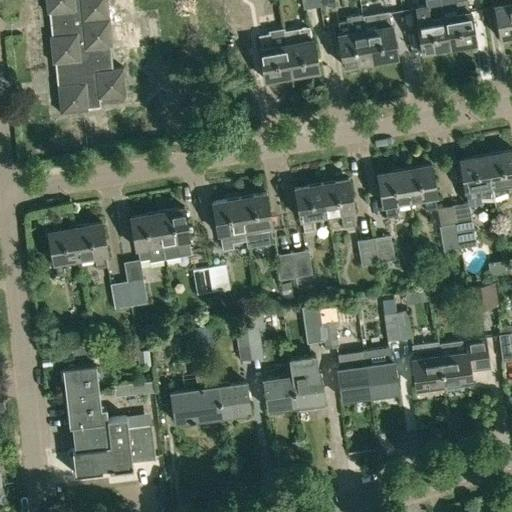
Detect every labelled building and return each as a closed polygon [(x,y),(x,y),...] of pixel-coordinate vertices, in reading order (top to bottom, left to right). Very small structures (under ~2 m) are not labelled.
[(74,0),(32,0),(36,16),(76,8),(74,0)] [(161,0),(164,14),(174,12),(175,14),(189,11),(186,0),(161,0)] [(186,0),(189,11),(203,9),(202,7),(213,5),(212,0),(186,0)] [(302,0),(304,8),(320,6),(319,0),(302,0)] [(423,52),(450,47),(444,15),(440,0),(424,0),(425,5),(414,6),(418,20),(417,20),(423,52)] [(455,0),(458,13),(444,15),(450,47),(477,42),(472,10),(469,11),(467,0),(455,0)] [(511,34),(511,0),(494,0),(501,37),(511,34)] [(76,8),(36,16),(40,43),(81,35),(76,8)] [(377,14),(380,26),(366,29),(371,61),(398,56),(392,24),(391,24),(388,12),(377,14)] [(338,21),(341,33),(338,34),(343,66),(371,61),(366,29),(363,13),(346,16),(347,19),(338,21)] [(292,75),(319,70),(314,38),(311,26),(284,30),(292,75)] [(265,80),(292,75),(284,30),(283,27),(269,30),(269,33),(259,35),(262,48),(259,48),(265,80)] [(66,76),(49,80),(51,90),(49,91),(51,104),(90,97),(86,75),(99,73),(95,52),(63,58),(66,76)] [(90,97),(51,104),(54,118),(56,118),(57,129),(75,126),(78,144),(111,138),(107,118),(94,120),(90,97)] [(509,195),(511,194),(511,149),(488,153),(495,196),(509,192),(509,195)] [(465,190),(468,189),(469,202),(480,199),(479,197),(494,197),(495,196),(488,153),(459,158),(465,190)] [(437,207),(435,195),(437,195),(432,163),(405,168),(410,200),(424,197),(426,209),(437,207)] [(398,215),(396,202),(410,200),(405,168),(377,173),(382,204),(385,204),(387,216),(398,215)] [(357,223),(354,209),(355,209),(349,178),(322,182),(328,214),(341,212),(344,225),(357,223)] [(316,229),(313,217),(328,214),(322,182),(295,187),(300,219),(302,218),(304,231),(316,229)] [(267,192),(239,197),(247,239),(248,247),(276,242),(274,236),(273,236),(270,224),(272,223),(267,192)] [(218,233),(221,232),(223,249),(233,248),(232,241),(247,239),(239,197),(212,201),(218,233)] [(157,212),(163,243),(165,258),(178,256),(180,252),(190,251),(188,238),(190,238),(185,207),(157,212)] [(136,248),(138,247),(140,259),(149,258),(150,262),(165,259),(165,258),(163,243),(157,212),(130,216),(136,248)] [(472,220),(457,223),(461,247),(476,244),(472,220)] [(108,266),(106,253),(108,252),(102,221),(75,226),(81,257),(95,255),(97,267),(108,266)] [(440,225),(439,226),(444,250),(454,248),(460,247),(461,247),(457,223),(440,225)] [(69,273),(67,260),(81,257),(75,226),(48,231),(53,262),(56,262),(57,275),(69,273)] [(390,234),(375,237),(379,262),(395,259),(390,234)] [(357,240),(362,265),(379,262),(375,237),(357,240)] [(309,249),(292,252),(296,277),(312,274),(309,249)] [(276,255),(280,279),(296,277),(292,252),(276,255)] [(144,277),(143,278),(139,258),(123,261),(127,280),(131,305),(148,302),(144,277)] [(226,263),(210,266),(214,291),(220,290),(221,294),(231,292),(231,288),(226,263)] [(193,269),(197,294),(214,291),(210,266),(193,269)] [(127,280),(110,283),(115,308),(119,307),(131,305),(127,280)] [(493,282),(462,286),(466,310),(497,308),(493,282)] [(388,340),(400,339),(394,295),(392,295),(392,292),(384,293),(386,303),(382,303),(384,313),(384,316),(385,323),(388,340)] [(400,339),(412,338),(405,293),(394,295),(400,339)] [(319,307),(321,322),(324,340),(325,348),(338,346),(334,319),(338,319),(338,323),(359,320),(356,302),(319,307)] [(324,340),(321,322),(319,307),(319,304),(302,306),(307,342),(324,340)] [(264,358),(260,328),(265,328),(263,311),(246,313),(248,329),(247,329),(251,359),(264,358)] [(198,338),(185,340),(186,355),(213,352),(211,326),(195,327),(198,338)] [(240,360),(251,359),(247,329),(235,331),(240,360)] [(444,384),(473,380),(471,366),(489,363),(486,337),(474,339),(476,347),(458,349),(456,341),(438,342),(444,384)] [(98,338),(70,341),(72,359),(100,356),(98,338)] [(415,388),(444,384),(438,342),(438,341),(411,344),(414,358),(411,359),(415,388)] [(370,394),(399,390),(395,360),(392,360),(390,346),(364,350),(366,364),(370,394)] [(341,398),(370,394),(366,364),(364,350),(363,350),(364,364),(337,368),(341,398)] [(295,405),(300,404),(301,410),(326,406),(321,370),(318,371),(316,353),(289,357),(292,371),(290,371),(291,375),(295,405)] [(63,366),(66,396),(100,392),(96,362),(63,366)] [(267,409),(295,405),(291,375),(263,379),(267,409)] [(222,415),(251,411),(247,381),(229,383),(228,379),(217,381),(222,415)] [(154,380),(133,382),(134,394),(155,391),(154,380)] [(175,422),(222,415),(217,381),(206,382),(206,381),(200,381),(201,388),(171,392),(175,422)] [(115,396),(134,394),(133,382),(113,384),(115,396)] [(133,467),(132,461),(156,459),(151,412),(107,417),(106,407),(102,408),(100,392),(66,396),(70,426),(83,424),(85,447),(72,448),(72,449),(68,449),(69,458),(73,457),(75,474),(102,471),(101,469),(116,467),(116,469),(133,467)]
